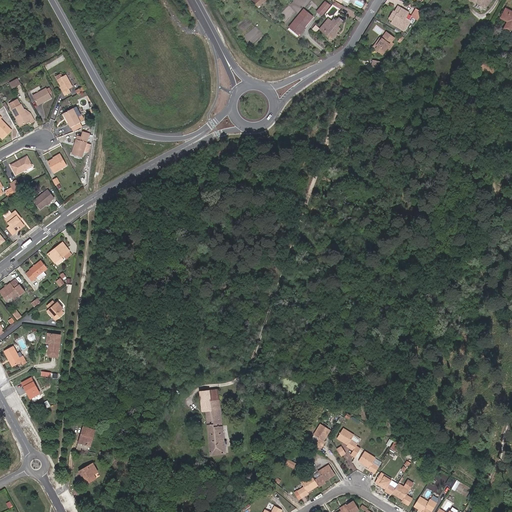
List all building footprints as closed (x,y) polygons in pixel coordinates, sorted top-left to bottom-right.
[(325,0),(317,11),(323,15),(332,4),(326,0),(325,0)] [(391,23),(404,31),(410,22),(404,19),(408,12),(398,6),(394,12),(396,13),(392,20),(391,23)] [(308,19),(311,15),(304,9),(289,26),(297,32),(302,26),(304,27),(310,20),(308,19)] [(412,17),(418,20),(423,12),(417,9),(412,17)] [(508,22),(505,28),(511,31),(511,27),(511,12),(506,9),(501,18),(508,22)] [(320,29),(332,39),(340,29),(338,27),(343,21),(339,18),(336,20),(335,20),(334,19),(332,22),(328,19),(320,29)] [(297,32),(299,35),(305,28),(304,27),(302,26),(297,32)] [(387,33),(378,46),(386,51),(395,39),(387,33)] [(372,66),(380,67),(382,61),(373,59),(372,66)] [(484,59),(479,68),(491,74),(496,65),(484,59)] [(64,93),(68,90),(72,88),(66,76),(58,81),(64,93)] [(17,79),(10,83),(13,90),(21,86),(17,79)] [(72,88),(64,93),(67,100),(76,95),(72,88)] [(46,89),(33,96),(38,106),(51,98),(46,89)] [(11,110),(17,120),(19,119),(22,126),(29,122),(30,124),(34,121),(30,114),(27,116),(21,106),(11,110)] [(64,114),(71,128),(80,123),(73,110),(64,114)] [(0,118),(1,118),(0,116),(0,134),(4,138),(11,132),(0,119),(0,118)] [(83,134),(81,137),(77,136),(72,155),(82,157),(88,135),(83,134)] [(54,174),(67,167),(60,156),(53,160),(55,162),(53,163),(52,162),(48,164),(54,174)] [(27,158),(10,167),(16,176),(32,167),(27,158)] [(6,190),(8,195),(22,189),(18,179),(10,182),(12,187),(6,190)] [(47,190),(33,201),(40,209),(54,198),(47,190)] [(18,218),(20,217),(15,211),(6,219),(11,225),(9,227),(14,234),(24,226),(20,220),(18,218)] [(60,242),(50,251),(51,252),(62,244),(60,242)] [(70,255),(62,244),(51,252),(50,251),(46,254),(54,262),(62,256),(64,259),(70,255)] [(45,268),(39,261),(28,269),(35,277),(45,268)] [(61,277),(57,281),(61,286),(65,283),(61,277)] [(10,295),(15,290),(18,294),(23,290),(17,283),(13,279),(9,282),(0,289),(0,292),(5,299),(10,295)] [(15,290),(10,295),(12,298),(18,294),(15,290)] [(30,302),(34,307),(40,301),(36,297),(30,302)] [(50,306),(49,307),(54,314),(53,315),(56,317),(63,312),(61,309),(63,307),(57,300),(55,302),(52,298),(47,303),(50,306)] [(20,316),(15,309),(11,312),(17,318),(20,316)] [(59,333),(47,332),(46,341),(49,341),(47,354),(56,355),(59,333)] [(19,356),(12,345),(3,350),(11,365),(20,360),(21,362),(25,360),(22,354),(19,356)] [(21,380),(26,389),(27,388),(31,395),(39,390),(30,375),(21,380)] [(218,389),(199,390),(202,411),(205,411),(210,454),(225,453),(218,389)] [(318,438),(314,445),(320,448),(324,442),(322,441),(324,436),(325,436),(329,430),(319,424),(313,435),(318,438)] [(94,429),(83,426),(78,442),(90,445),(94,429)] [(353,458),(359,449),(355,446),(357,444),(350,440),(353,435),(342,428),(337,438),(343,442),(343,441),(348,444),(346,446),(352,450),(349,455),(353,458)] [(318,453),(320,448),(314,445),(312,449),(315,451),(318,453)] [(373,473),(377,467),(371,463),(374,458),(364,452),(357,461),(364,465),(364,464),(369,467),(367,470),(373,473)] [(91,476),(94,474),(98,472),(93,464),(79,471),(81,476),(83,475),(85,479),(83,480),(86,485),(94,480),(91,476)] [(320,477),(313,481),(317,486),(317,487),(323,483),(322,481),(326,478),(327,478),(333,474),(327,465),(316,472),(320,477)] [(391,494),(394,489),(387,485),(390,480),(380,473),(374,483),(380,487),(381,486),(385,489),(384,491),(390,495),(391,494)] [(310,490),(317,486),(313,481),(310,476),(299,483),(302,488),(297,492),(301,498),(307,494),(305,492),(309,489),(310,490)] [(404,488),(408,491),(413,484),(408,481),(404,488)] [(404,488),(397,483),(394,489),(391,494),(398,498),(398,497),(403,499),(401,502),(407,506),(411,500),(405,496),(408,491),(404,488)] [(271,496),(274,492),(268,487),(264,490),(271,496)] [(420,497),(413,506),(422,511),(421,511),(430,511),(436,503),(429,499),(428,502),(420,497)] [(356,511),(352,503),(344,507),(347,511),(356,511)]
